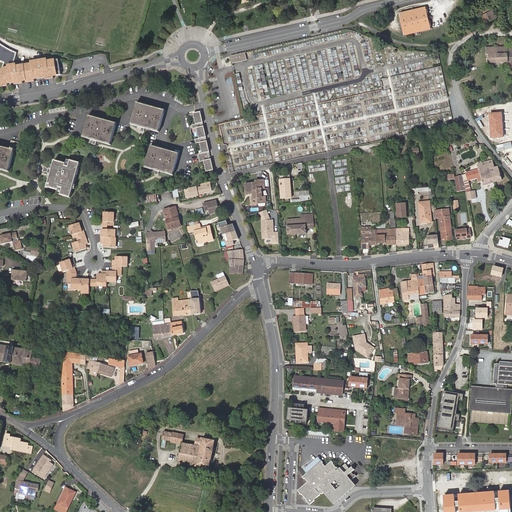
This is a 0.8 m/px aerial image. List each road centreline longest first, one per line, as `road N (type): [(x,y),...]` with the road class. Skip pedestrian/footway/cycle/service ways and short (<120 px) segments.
road 1 (residential): [(260,287),(243,293),(158,374),(74,415)]
road 2 (residential): [(269,509),(276,353),(260,287)]
road 3 (residential): [(256,265),(466,254)]
road 4 (residential): [(256,265),(221,177),(197,66)]
road 5 (unclassified): [(205,51),(402,0)]
road 6 (residential): [(466,254),(464,319),(436,390),(429,449)]
road 7 (unclassified): [(0,102),(183,58)]
road 8 (residential): [(511,174),(462,104),(453,48)]
